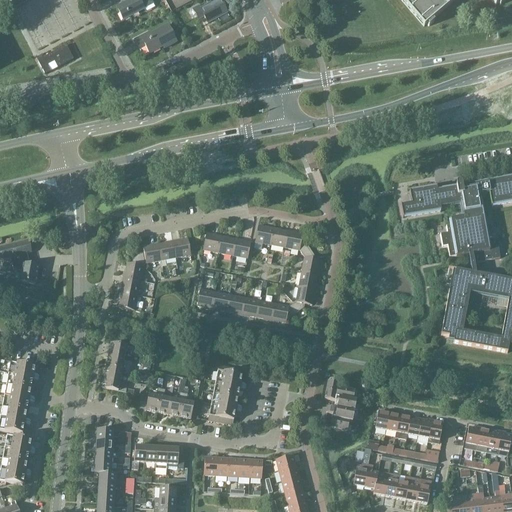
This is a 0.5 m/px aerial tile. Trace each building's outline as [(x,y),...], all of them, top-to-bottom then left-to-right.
[(0,0),(0,25),(13,19),(8,9),(0,13),(0,0)] [(139,0),(131,0),(127,2),(116,8),(123,21),(144,10),(139,0)] [(125,0),(127,2),(131,0),(139,0),(144,10),(153,5),(150,0),(125,0)] [(193,10),(193,12),(198,21),(204,18),(208,25),(227,14),(220,0),(201,10),(199,7),(193,10)] [(399,0),(424,28),(427,25),(429,28),(434,23),(432,21),(451,4),(447,0),(399,0)] [(167,48),(176,44),(167,26),(147,37),(146,35),(134,41),(138,49),(144,46),(149,55),(166,46),(167,48)] [(37,62),(44,76),(72,60),(65,47),(37,62)] [(252,92),(260,86),(255,81),(248,86),(252,92)] [(455,187),(436,191),(436,188),(408,193),(411,205),(400,207),(402,219),(440,212),(439,209),(459,206),(461,218),(459,219),(449,221),(450,226),(445,227),(446,234),(439,235),(442,248),(447,247),(447,249),(449,258),(452,258),(465,255),(468,255),(469,263),(471,274),(459,272),(448,270),(447,270),(448,271),(445,285),(452,287),(451,290),(440,336),(448,338),(447,341),(453,342),(452,344),(507,354),(508,346),(511,347),(511,349),(511,281),(508,281),(476,275),(475,273),(478,272),(479,267),(474,266),(474,264),(500,260),(496,240),(487,242),(486,238),(484,229),(484,227),(482,217),(482,215),(480,203),(481,203),(480,197),(489,195),(490,207),(491,207),(492,207),(511,203),(511,178),(461,188),(460,185),(456,184),(455,187)] [(254,244),(269,246),(273,229),(269,228),(269,229),(258,227),(254,244)] [(273,229),(269,246),(284,249),(288,232),(287,232),(287,233),(276,231),(277,230),(273,229)] [(291,233),(288,232),(284,249),(299,252),(301,255),(309,250),(305,244),(301,243),(302,236),(291,234),(291,233)] [(202,252),(217,254),(221,237),(217,236),(217,237),(206,235),(202,252)] [(221,237),(217,254),(232,257),(235,240),(235,241),(224,239),(225,238),(221,237)] [(176,241),(172,242),(175,259),(190,257),(187,240),(176,242),(176,241)] [(239,241),(235,240),(232,257),(247,260),(250,244),(239,242),(239,241)] [(0,260),(10,258),(13,270),(21,271),(19,282),(35,285),(38,267),(29,265),(26,254),(31,253),(28,241),(0,248),(0,260)] [(157,246),(160,262),(175,259),(172,242),(168,243),(168,244),(158,246),(157,246)] [(145,265),(160,262),(157,246),(158,246),(158,245),(149,246),(150,247),(142,249),(143,253),(139,254),(135,258),(147,269),(149,268),(145,265)] [(314,256),(309,250),(301,255),(304,259),(301,274),(317,277),(318,277),(320,269),(319,269),(320,262),(313,261),(314,256)] [(146,271),(147,269),(135,258),(132,261),(131,265),(126,264),(124,276),(123,275),(123,279),(140,282),(143,267),(146,271)] [(283,277),(294,280),(296,271),(285,268),(283,277)] [(301,274),(298,289),(315,292),(316,288),(315,288),(317,277),(301,274)] [(123,283),(121,294),(137,298),(140,282),(123,279),(122,283),(123,283)] [(315,296),(315,292),(298,289),(295,304),(292,306),(297,314),(303,309),(304,305),(311,307),(314,296),(315,296)] [(207,311),(211,311),(214,294),(199,291),(196,308),(208,310),(207,311)] [(134,312),(137,298),(121,294),(119,305),(118,305),(117,309),(134,312)] [(215,311),(226,313),(229,297),(214,294),(211,311),(215,312),(215,311)] [(237,316),(241,317),(244,300),(229,297),(226,313),(237,315),(237,316)] [(259,303),(244,300),(241,317),(245,318),(245,317),(256,319),(259,303)] [(273,305),(259,303),(256,319),(266,321),(266,322),(270,323),(273,305)] [(291,318),(297,314),(292,306),(288,308),(273,305),(270,323),(278,324),(278,323),(285,324),(287,317),(291,318)] [(110,344),(108,356),(124,359),(125,351),(133,353),(134,349),(110,344)] [(108,356),(106,367),(130,371),(131,367),(123,366),(124,359),(108,356)] [(10,363),(8,374),(38,380),(39,379),(37,377),(33,376),(35,367),(10,363)] [(129,375),(130,371),(106,367),(104,378),(120,381),(121,373),(129,375)] [(217,372),(242,376),(242,372),(218,367),(217,372)] [(217,372),(215,383),(245,389),(246,388),(244,386),(240,385),(242,376),(217,372)] [(8,374),(6,385),(30,390),(32,382),(36,383),(38,381),(38,380),(8,374)] [(118,388),(120,381),(104,378),(102,389),(125,394),(126,390),(118,388)] [(215,383),(213,394),(237,399),(239,391),(243,392),(245,390),(245,389),(215,383)] [(324,400),(337,403),(337,407),(354,410),(356,402),(353,402),(355,392),(337,388),(338,385),(328,383),(324,400)] [(29,399),(30,390),(6,385),(4,397),(34,402),(34,401),(33,400),(29,399)] [(145,412),(156,414),(161,390),(157,390),(156,397),(148,396),(145,412)] [(161,390),(156,414),(168,416),(171,400),(163,399),(165,391),(161,390)] [(178,402),(171,400),(168,416),(179,419),(183,395),(180,394),(178,402)] [(213,394),(211,406),(241,411),(240,409),(236,408),(237,399),(213,394)] [(187,395),(183,395),(179,419),(190,421),(193,405),(186,403),(187,395)] [(34,404),(34,402),(4,397),(1,408),(26,412),(28,404),(32,405),(34,404)] [(241,413),(241,411),(211,406),(208,417),(233,422),(235,413),(239,414),(241,413)] [(354,410),(337,407),(336,411),(322,409),(319,427),(347,432),(349,422),(352,423),(354,410)] [(24,421),(26,412),(1,408),(0,415),(0,419),(30,425),(30,424),(29,422),(24,421)] [(251,418),(258,420),(260,413),(253,411),(251,418)] [(374,430),(385,432),(389,413),(384,412),(384,414),(378,413),(374,430)] [(385,432),(396,434),(399,417),(393,416),(394,414),(389,413),(385,432)] [(405,418),(399,417),(396,434),(395,440),(406,442),(407,436),(410,417),(406,416),(405,418)] [(232,427),(233,422),(208,417),(207,422),(232,427)] [(407,436),(417,438),(420,421),(414,420),(415,418),(410,417),(407,436)] [(30,426),(30,425),(0,419),(0,431),(22,435),(23,426),(28,427),(30,426)] [(420,421),(417,438),(428,440),(431,421),(427,420),(427,422),(420,421)] [(436,422),(431,421),(428,440),(427,444),(438,446),(442,425),(436,424),(436,422)] [(476,447),(479,429),(475,428),(475,430),(468,428),(465,445),(476,447)] [(485,454),(486,450),(490,433),(484,431),(484,430),(479,429),(476,447),(475,452),(475,453),(485,455),(485,454)] [(96,431),(96,442),(112,443),(112,438),(118,439),(118,433),(112,432),(96,431)] [(490,433),(486,450),(497,452),(501,433),(496,432),(496,434),(490,433)] [(505,434),(501,433),(497,452),(496,457),(507,459),(511,437),(505,436),(505,434)] [(6,436),(4,448),(35,454),(35,453),(33,451),(29,450),(31,441),(6,436)] [(96,442),(95,453),(117,455),(118,449),(112,449),(112,443),(96,442)] [(4,448),(2,459),(26,464),(28,455),(32,456),(34,455),(35,454),(4,448)] [(133,464),(138,464),(145,464),(145,448),(134,448),(133,463),(133,464)] [(145,448),(145,464),(155,465),(156,449),(145,448)] [(156,449),(155,465),(155,470),(166,471),(166,470),(167,450),(156,449)] [(178,450),(167,450),(166,470),(183,471),(184,457),(178,457),(178,450)] [(352,487),(363,489),(368,467),(371,451),(364,450),(361,465),(357,464),(352,487)] [(95,453),(94,464),(111,465),(111,459),(118,460),(118,455),(117,455),(95,453)] [(275,461),(278,473),(296,468),(293,457),(275,461)] [(2,459),(0,469),(0,470),(30,476),(31,475),(29,473),(25,472),(26,464),(2,459)] [(203,477),(215,478),(216,459),(204,459),(203,477)] [(216,459),(215,478),(226,478),(227,460),(216,459)] [(226,478),(238,479),(239,461),(227,460),(226,478)] [(239,461),(238,479),(249,480),(250,461),(239,461)] [(262,462),(250,461),(249,480),(261,480),(262,462)] [(94,475),(99,475),(115,476),(115,471),(110,470),(111,465),(94,464),(94,475)] [(368,467),(363,489),(374,491),(376,479),(377,479),(378,474),(372,472),(373,467),(368,467)] [(278,473),(281,484),(299,479),(296,468),(278,473)] [(30,477),(30,476),(0,470),(0,482),(22,486),(24,478),(28,478),(30,477)] [(373,496),(384,498),(388,475),(378,473),(378,474),(377,479),(376,479),(374,491),(373,496)] [(99,475),(98,486),(114,487),(115,476),(99,475)] [(394,500),(398,483),(399,477),(388,475),(384,498),(394,500)] [(398,483),(394,500),(405,502),(409,479),(404,478),(403,484),(398,483)] [(281,484),(284,495),(302,490),(299,479),(281,484)] [(416,504),(419,487),(420,481),(409,479),(405,502),(416,504)] [(425,488),(419,487),(416,504),(427,506),(431,484),(426,483),(425,488)] [(98,486),(97,496),(114,497),(114,487),(98,486)] [(159,500),(176,501),(176,498),(177,497),(178,493),(177,492),(176,491),(176,490),(159,489),(159,500)] [(284,495),(287,506),(305,501),(302,490),(284,495)] [(504,492),(499,493),(501,511),(511,511),(511,507),(511,497),(505,498),(504,492)] [(495,499),(489,500),(490,511),(501,511),(499,493),(494,493),(495,499)] [(468,511),(479,511),(478,495),(467,497),(468,502),(468,511)] [(479,511),(490,511),(489,500),(483,500),(482,495),(478,495),(479,511)] [(97,496),(97,507),(113,508),(114,497),(97,496)] [(467,497),(456,498),(457,511),(468,511),(468,502),(467,497)] [(446,511),(457,511),(456,498),(451,499),(452,504),(446,505),(446,511)] [(176,501),(159,500),(154,500),(153,511),(158,511),(172,511),(174,511),(175,504),(176,505),(176,501)] [(307,511),(305,501),(287,506),(288,511),(307,511)] [(11,507),(5,509),(5,511),(17,511),(15,502),(10,504),(11,507)]
